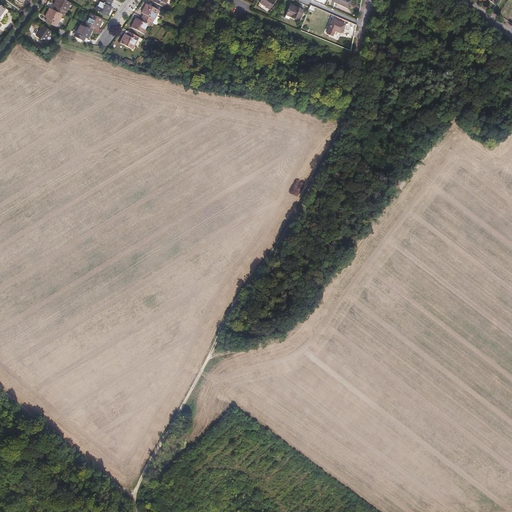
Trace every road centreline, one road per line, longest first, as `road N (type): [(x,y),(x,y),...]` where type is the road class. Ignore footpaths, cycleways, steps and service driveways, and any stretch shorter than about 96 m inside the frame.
road 1 (track): [(135,491),(233,306),(343,125),(361,37)]
road 2 (track): [(209,356),(292,331),(511,48)]
road 3 (track): [(0,385),(135,491)]
